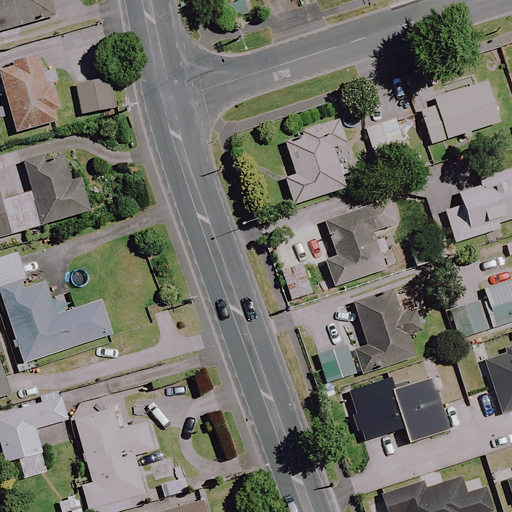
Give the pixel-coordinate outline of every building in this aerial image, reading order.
[(0,0),(0,33),(54,18),(49,0),(0,0)] [(45,85),(38,60),(0,70),(0,78),(15,135),(58,124),(53,108),(57,108),(50,83),(45,85)] [(113,110),(107,81),(75,88),(82,117),(113,110)] [(499,125),(486,83),(417,104),(429,146),(499,125)] [(404,152),(394,121),(364,131),(374,161),(404,152)] [(344,191),(325,128),(298,136),(302,152),(288,156),(294,177),(285,180),(292,206),(344,191)] [(62,153),(46,158),(22,165),(31,194),(2,202),(0,196),(0,239),(89,213),(79,178),(70,181),(62,153)] [(511,218),(511,172),(456,190),(461,207),(444,212),(454,244),(485,235),(483,227),(511,218)] [(395,226),(386,202),(324,224),(336,258),(323,262),(333,289),(383,272),(370,235),(395,226)] [(25,283),(16,254),(0,258),(0,297),(21,365),(110,337),(100,303),(54,317),(42,278),(25,283)] [(511,323),(511,281),(482,291),(495,329),(511,323)] [(395,331),(383,292),(351,302),(365,346),(354,349),(362,376),(413,360),(404,329),(395,331)] [(487,331),(477,303),(448,314),(458,342),(487,331)] [(511,344),(494,350),(496,356),(483,361),(499,412),(511,407),(511,344)] [(0,399),(10,396),(0,367),(0,350),(0,351),(0,349),(0,399)] [(84,387),(81,368),(53,374),(57,393),(84,387)] [(447,431),(427,373),(389,386),(387,381),(349,394),(358,422),(355,423),(362,443),(403,429),(408,444),(447,431)] [(66,422),(58,394),(39,399),(41,405),(0,415),(0,448),(4,465),(19,461),(24,481),(45,476),(33,431),(66,422)] [(134,458),(153,453),(144,423),(118,430),(111,409),(74,420),(93,485),(81,488),(88,511),(145,495),(134,458)] [(464,497),(459,481),(417,494),(415,489),(381,500),(384,511),(487,511),(482,492),(464,497)] [(207,511),(205,501),(165,511),(207,511)]
